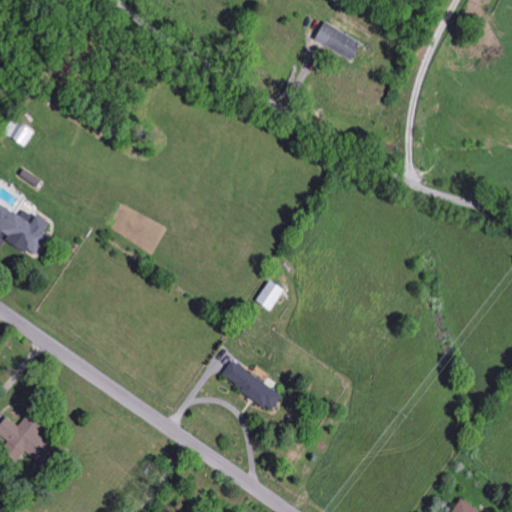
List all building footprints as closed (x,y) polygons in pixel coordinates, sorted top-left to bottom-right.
[(359,44),(323,21),(312,39),(348,62),(359,44)] [(2,134),(22,148),(32,134),(12,120),(2,134)] [(0,233),(33,253),(49,225),(33,216),(29,223),(0,207),(0,233)] [(254,303),(268,312),(282,291),(267,282),(254,303)] [(218,377),(268,412),(279,396),(229,362),(218,377)] [(24,417),(17,427),(3,417),(0,421),(0,438),(5,442),(0,450),(0,454),(14,464),(22,453),(33,460),(46,443),(35,435),(40,428),(24,417)] [(450,511),(477,511),(457,500),(450,511)]
